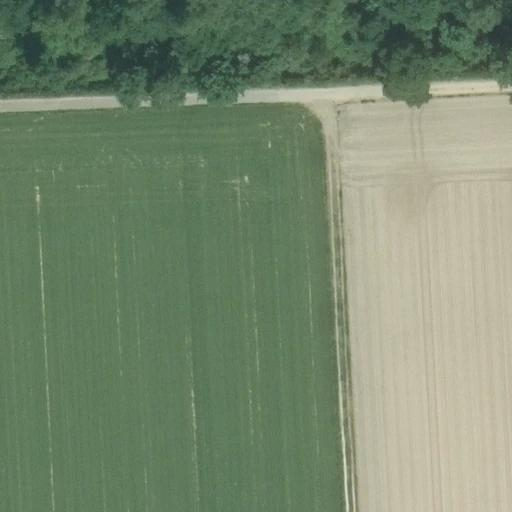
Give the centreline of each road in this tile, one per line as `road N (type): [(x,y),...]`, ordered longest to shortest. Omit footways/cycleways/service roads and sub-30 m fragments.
road 1 (track): [(0,105),(511,87)]
road 2 (track): [(328,97),(349,511)]
